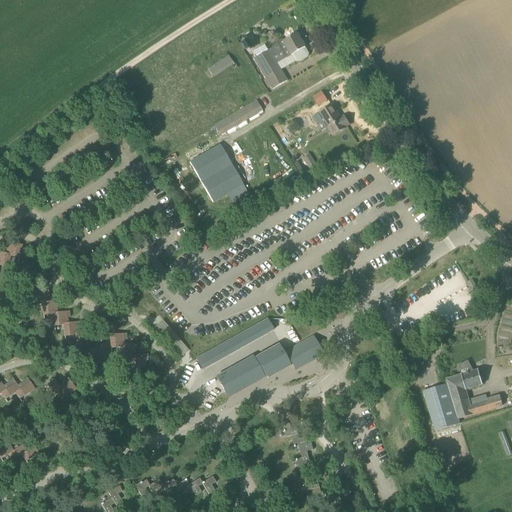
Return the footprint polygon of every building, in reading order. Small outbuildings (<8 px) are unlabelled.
[(254,52),(257,57),(255,59),(273,90),(287,81),(277,64),(287,58),(287,59),(293,55),(297,61),(300,62),(308,57),(309,54),(297,34),(268,51),(265,45),(254,52)] [(229,56),(208,69),(214,78),(234,64),(229,56)] [(322,93),(313,98),(318,107),(327,101),(322,93)] [(215,126),(220,135),(263,110),(257,101),(215,126)] [(320,113),(334,135),(346,128),(349,125),(344,117),(339,120),(336,115),(337,114),(332,105),(320,113)] [(220,145),(189,163),(213,203),(227,195),(232,204),(249,194),(220,145)] [(314,162),(309,154),(303,158),(308,166),(314,162)] [(5,242),(4,248),(7,248),(6,254),(10,255),(10,256),(19,258),(22,245),(5,242)] [(0,265),(8,267),(10,256),(10,255),(6,254),(0,252),(0,265)] [(477,287),(472,280),(467,283),(472,290),(477,287)] [(31,292),(33,305),(42,304),(47,303),(47,302),(46,297),(49,296),(48,290),(31,292)] [(47,303),(42,304),(43,316),(53,315),(53,314),(57,313),(57,307),(60,307),(59,301),(47,302),(47,303)] [(57,313),(53,314),(53,315),(54,326),(63,325),(68,324),(68,323),(67,318),(70,317),(70,311),(57,313)] [(162,320),(155,327),(181,358),(189,351),(162,320)] [(68,324),(63,325),(65,337),(74,336),(74,335),(79,334),(78,328),(81,328),(80,322),(68,323),(68,324)] [(116,323),(99,325),(100,338),(109,337),(109,336),(114,336),(114,335),(113,329),(116,329),(116,323)] [(264,330),(259,332),(264,344),(269,342),(264,330)] [(89,346),(88,338),(92,338),(91,332),(79,334),(74,335),(74,336),(75,347),(89,346)] [(114,336),(109,336),(109,337),(111,348),(120,347),(120,346),(125,346),(125,345),(124,340),(127,339),(126,334),(114,335),(114,336)] [(121,359),(131,357),(135,356),(135,350),(138,350),(137,344),(125,345),(125,346),(120,346),(120,347),(121,359)] [(193,357),(189,359),(193,370),(211,364),(232,356),(227,344),(193,357)] [(254,361),(215,376),(223,398),(265,383),(266,385),(292,375),(294,381),(313,374),(312,371),(323,367),(317,351),(285,363),(281,354),(255,363),(254,361)] [(135,356),(131,357),(132,369),(133,369),(146,368),(145,361),(148,360),(148,354),(135,356)] [(483,385),(478,370),(473,372),(468,361),(459,365),(461,375),(466,390),(483,385)] [(466,390),(461,375),(446,380),(447,384),(457,421),(504,406),(500,396),(488,401),(471,406),(466,390)] [(20,390),(15,393),(19,399),(35,389),(27,377),(22,381),(23,382),(18,385),(17,385),(20,390)] [(20,390),(17,385),(18,385),(13,378),(7,381),(8,382),(3,386),(6,390),(1,393),(5,400),(15,393),(20,390)] [(47,390),(42,393),(47,400),(57,393),(61,390),(59,386),(54,378),(49,382),(50,383),(44,387),(47,390)] [(61,390),(57,393),(61,400),(76,390),(68,378),(63,381),(64,383),(59,386),(61,390)] [(457,421),(447,384),(439,387),(424,391),(435,428),(457,421)] [(284,425),(285,430),(284,431),(286,438),(292,436),(298,434),(297,427),(291,429),(290,424),(284,425)] [(511,454),(503,431),(498,433),(507,455),(511,454)] [(298,434),(292,436),(295,448),(299,447),(309,444),(308,441),(307,441),(306,438),(300,439),(298,434)] [(309,444),(299,447),(302,458),(309,457),(307,452),(313,450),(312,443),(309,444)] [(0,458),(1,459),(9,454),(13,451),(9,445),(0,450),(0,458)] [(13,451),(9,454),(13,460),(22,455),(26,452),(22,446),(18,448),(17,446),(14,448),(15,450),(13,451)] [(26,452),(22,455),(26,462),(26,461),(39,454),(34,447),(26,452)] [(302,458),(296,460),(299,472),(306,470),(305,465),(310,464),(309,457),(302,458)] [(213,477),(202,483),(202,485),(208,494),(215,491),(211,485),(216,483),(213,477)] [(304,479),(307,491),(313,489),(320,488),(318,481),(312,482),(311,477),(304,479)] [(189,485),(192,491),(193,492),(195,496),(201,492),(198,487),(202,485),(202,483),(199,478),(189,485)] [(176,485),(175,486),(178,492),(183,489),(186,494),(189,492),(190,494),(193,492),(192,491),(189,485),(186,479),(176,485)] [(141,483),(141,482),(135,486),(141,497),(148,493),(145,489),(148,487),(149,486),(146,480),(141,483)] [(149,486),(148,487),(152,492),(156,490),(159,495),(162,493),(163,495),(166,493),(162,485),(159,480),(149,486)] [(176,485),(173,480),(168,482),(162,485),(166,493),(168,497),(175,493),(172,488),(175,486),(176,485)] [(343,489),(338,490),(340,496),(352,493),(349,481),(341,483),(343,489)] [(111,498),(115,504),(121,500),(118,495),(122,492),(119,486),(108,492),(111,498)] [(320,488),(313,489),(316,501),(324,499),(324,501),(328,500),(327,498),(328,498),(329,498),(327,491),(321,493),(320,488)] [(328,498),(327,498),(328,500),(329,505),(334,503),(334,504),(341,502),(340,496),(338,490),(331,491),(333,497),(329,498),(328,498)] [(111,498),(101,504),(105,511),(103,511),(112,511),(114,511),(111,506),(115,504),(111,498)]
